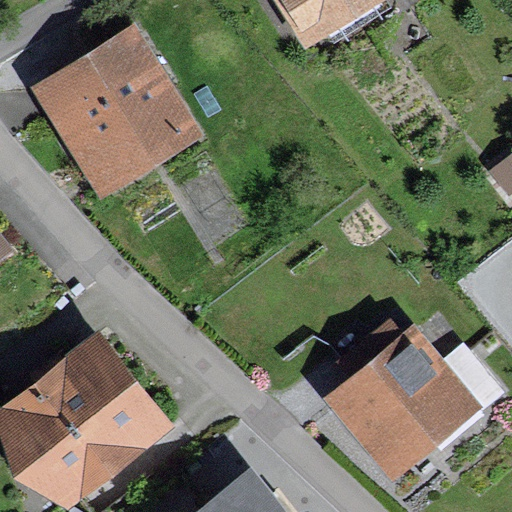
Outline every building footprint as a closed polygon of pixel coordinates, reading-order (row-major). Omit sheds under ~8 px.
[(273,0),(305,49),(381,0),(273,0)] [(101,201),(203,137),(133,25),(30,89),(101,201)] [(0,262),(14,252),(0,233),(0,262)] [(401,333),(388,318),(340,357),(353,372),(321,398),(390,482),(482,407),(413,323),(401,333)] [(0,408),(0,440),(12,481),(67,511),(70,511),(177,429),(100,331),(0,408)] [(285,511),(251,468),(194,511),(285,511)]
